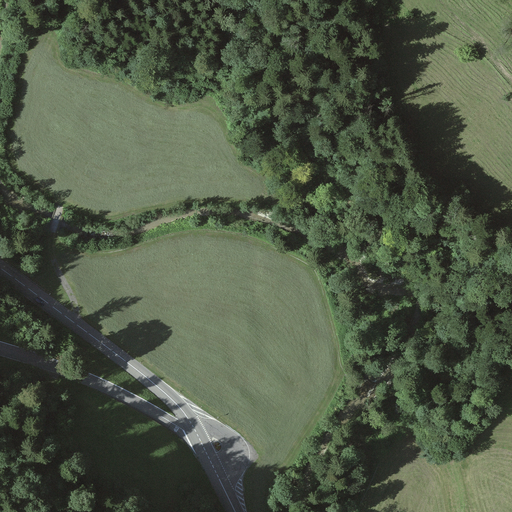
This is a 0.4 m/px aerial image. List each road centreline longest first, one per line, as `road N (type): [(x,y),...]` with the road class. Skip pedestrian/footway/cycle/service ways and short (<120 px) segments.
road 1 (tertiary): [(0,269),(159,387),(196,438)]
road 2 (tertiary): [(196,438),(100,385),(0,348)]
road 3 (track): [(77,326),(51,253),(61,206)]
